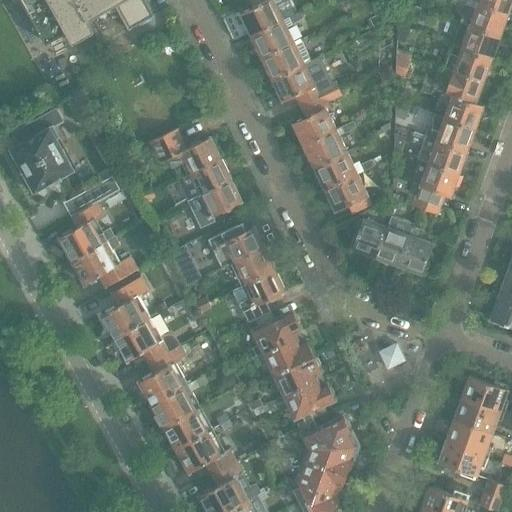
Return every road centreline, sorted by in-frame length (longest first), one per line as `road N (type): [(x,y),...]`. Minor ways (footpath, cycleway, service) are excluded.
road 1 (residential): [(439,337),(338,295),(192,0)]
road 2 (residential): [(149,511),(0,230)]
road 3 (residential): [(439,337),(511,140)]
road 4 (residential): [(374,511),(439,337)]
